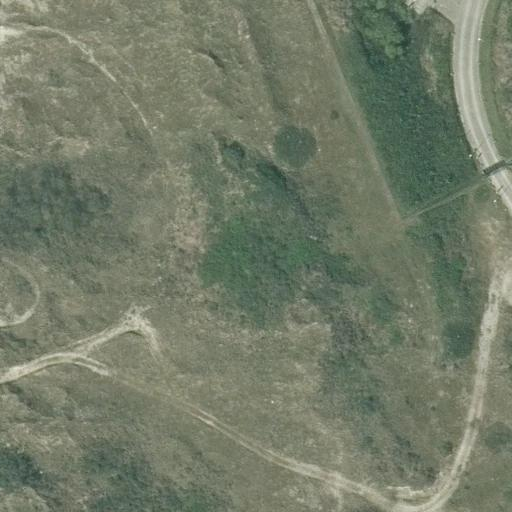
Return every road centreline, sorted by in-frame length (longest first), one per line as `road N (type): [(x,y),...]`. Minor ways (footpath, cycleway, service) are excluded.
road 1 (track): [(0,376),(134,323),(166,388),(298,477),(423,495),(455,463),(489,351),(495,287)]
road 2 (track): [(134,323),(155,240),(150,146),(124,85),(50,33),(0,33)]
road 3 (unclassified): [(511,200),(482,147),(467,96),(474,0)]
